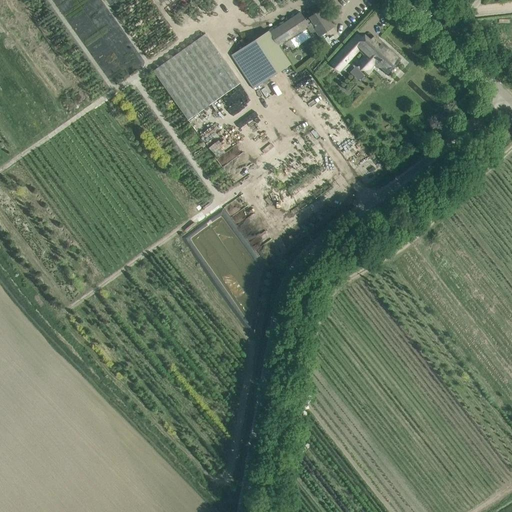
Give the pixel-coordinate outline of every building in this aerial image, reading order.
[(188,12),(201,12),(201,0),(193,0),(187,0),(188,12)] [(299,13),(269,33),(278,46),(307,27),(309,31),(310,32),(312,32),(314,32),(316,31),(319,36),(332,27),(328,20),(327,20),(325,17),(325,16),(321,10),(304,21),(299,13)] [(278,46),(269,33),(268,31),(231,55),(253,89),(290,65),(278,46)] [(153,71),(188,120),(239,83),(205,34),(153,71)] [(387,74),(399,61),(396,58),(397,58),(374,37),(367,44),(362,40),(362,39),(361,39),(355,46),(365,55),(359,61),(360,62),(368,69),(368,70),(374,64),(377,67),(378,66),(387,75),(387,74)] [(330,63),(339,71),(351,58),(343,50),(330,63)]
